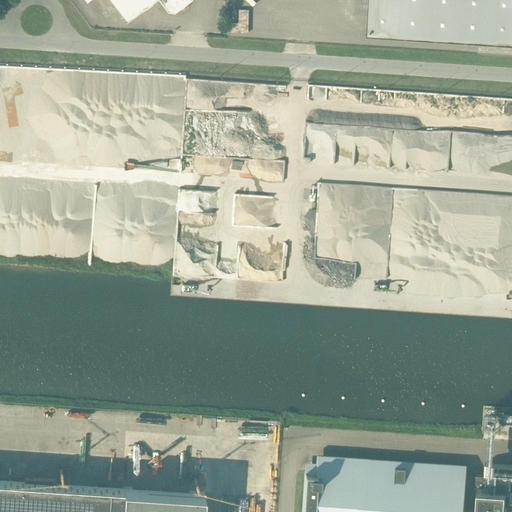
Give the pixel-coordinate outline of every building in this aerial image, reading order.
[(85,0),(86,1),(87,0),(110,0),(126,21),(155,0),(159,0),(168,10),(174,11),(188,0),(85,0)] [(511,0),(368,0),(367,34),(511,44),(511,0)] [(464,511),(467,473),(316,463),(316,472),(305,472),(302,511),(464,511)] [(484,474),(476,474),(475,486),(478,486),(477,506),(476,511),(484,511),(485,507),(505,508),(506,488),(510,488),(511,476),(511,475),(511,464),(485,463),(484,474)] [(0,511),(200,511),(202,492),(0,478),(0,511)]
